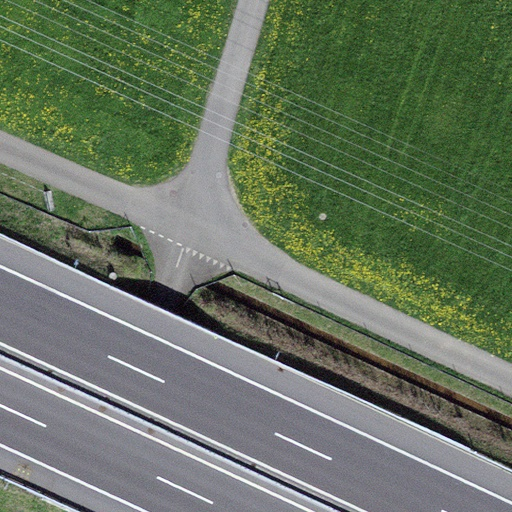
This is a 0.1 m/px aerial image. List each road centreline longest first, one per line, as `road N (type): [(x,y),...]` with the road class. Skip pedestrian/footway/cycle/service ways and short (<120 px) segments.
road 1 (motorway): [(430,511),(0,312)]
road 2 (unclassified): [(511,384),(190,223)]
road 3 (unclassified): [(190,223),(100,511)]
road 4 (motorway): [(0,407),(229,511)]
road 5 (unclassified): [(253,0),(190,223)]
road 6 (unclassified): [(190,223),(0,141)]
